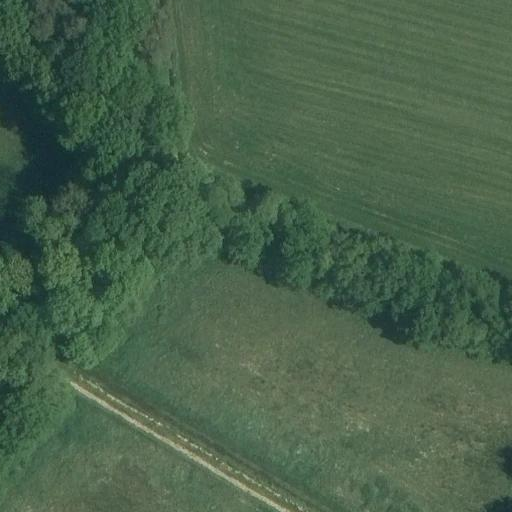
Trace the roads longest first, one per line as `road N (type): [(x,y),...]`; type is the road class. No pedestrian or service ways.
road 1 (track): [(286,511),(28,353)]
road 2 (track): [(0,392),(159,177)]
road 3 (track): [(159,177),(137,0)]
